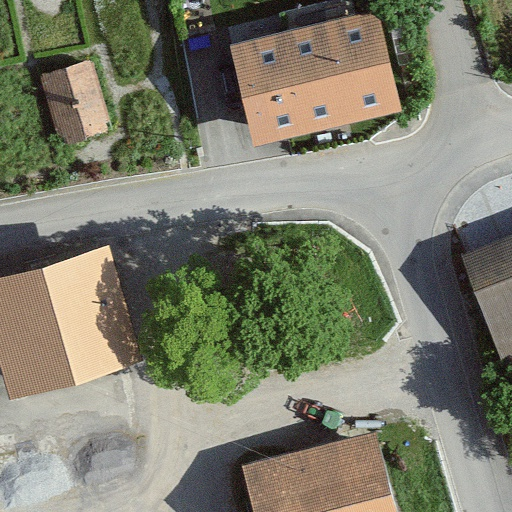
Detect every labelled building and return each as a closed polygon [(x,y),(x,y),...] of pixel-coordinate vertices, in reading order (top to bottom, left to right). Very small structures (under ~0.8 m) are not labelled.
[(377,0),(374,0),(232,34),(255,133),(401,98),(377,0)] [(87,55),(34,72),(55,138),(108,121),(87,55)] [(511,229),(461,250),(511,372),(511,229)] [(108,232),(0,263),(0,352),(10,385),(142,347),(108,232)] [(401,511),(376,422),(243,458),(258,511),(401,511)] [(188,511),(171,437),(0,475),(0,511),(188,511)]
